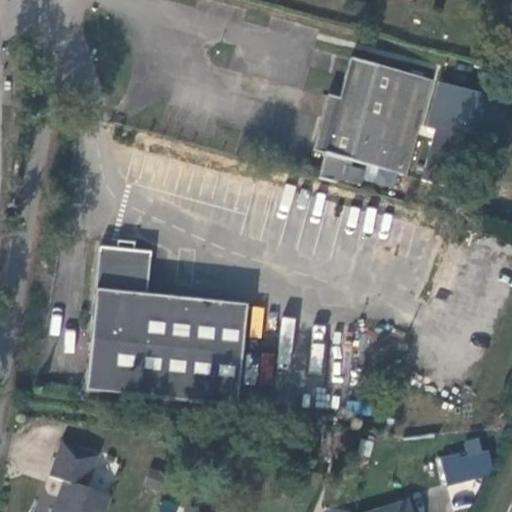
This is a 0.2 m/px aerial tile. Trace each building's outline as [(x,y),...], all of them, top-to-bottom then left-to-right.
[(327,145),(314,142),(312,152),(324,155),(318,178),(338,183),(344,160),(377,169),(374,183),(393,188),(397,174),(403,176),(430,80),(350,59),(338,99),(327,145)] [(23,80),(14,78),(12,91),(21,92),(23,80)] [(427,129),(435,131),(422,181),(449,188),(465,131),(496,140),(507,102),(440,83),(427,129)] [(327,96),(314,142),(327,145),(338,99),(327,96)] [(236,407),(246,306),(146,296),(150,253),(133,251),(134,243),(117,242),(116,250),(99,248),(84,391),(236,407)] [(63,482),(51,511),(105,511),(110,498),(86,489),(98,456),(62,443),(49,477),(63,482)] [(459,463),(457,457),(439,461),(446,486),(489,476),(493,470),(489,456),(459,463)] [(146,487),(159,492),(166,475),(153,470),(146,487)] [(411,511),(408,501),(375,511),(411,511)]
